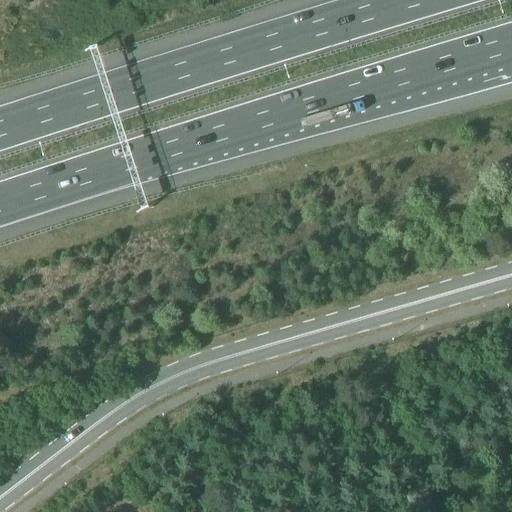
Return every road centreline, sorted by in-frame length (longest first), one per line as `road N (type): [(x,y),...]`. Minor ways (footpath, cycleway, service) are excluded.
road 1 (tertiary): [(0,499),(156,385),(511,276)]
road 2 (motorway): [(0,205),(511,50)]
road 3 (motorway): [(424,0),(0,133)]
